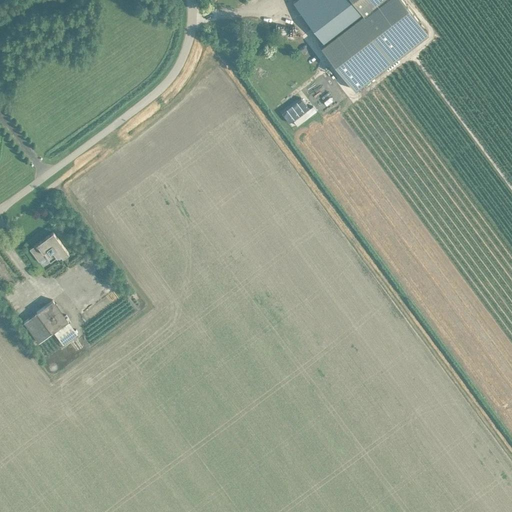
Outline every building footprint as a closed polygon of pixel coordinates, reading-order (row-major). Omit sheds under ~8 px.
[(362,14),(351,0),(295,0),(292,2),(312,27),(324,43),(362,14)] [(320,46),(354,90),(365,81),(357,71),(378,56),(385,65),(395,58),(388,48),(419,24),(400,0),(381,0),(363,15),(362,14),(324,43),(320,46)] [(363,15),(381,0),(351,0),(362,14),(363,15)] [(53,232),(29,249),(38,262),(45,256),(50,262),(60,255),(62,258),(68,253),(54,234),(53,232)] [(89,255),(77,262),(80,267),(92,260),(89,255)] [(63,283),(72,275),(66,270),(58,277),(63,283)] [(52,300),(37,311),(53,331),(67,321),(52,300)] [(38,342),(53,331),(37,311),(36,312),(36,313),(23,322),(38,342)] [(53,331),(62,344),(76,333),(67,321),(53,331)]
